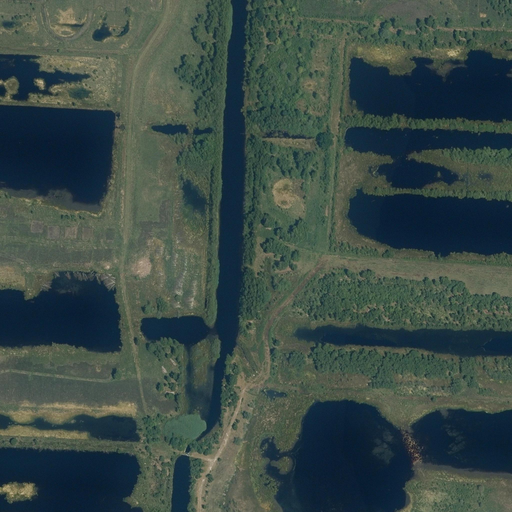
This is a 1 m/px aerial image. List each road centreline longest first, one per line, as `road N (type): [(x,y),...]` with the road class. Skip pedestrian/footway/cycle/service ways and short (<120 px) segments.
road 1 (track): [(325,260),(273,319),(270,373),(242,393),(202,481),(198,511)]
road 2 (track): [(342,36),(325,260)]
road 3 (track): [(511,277),(413,275),(325,260)]
